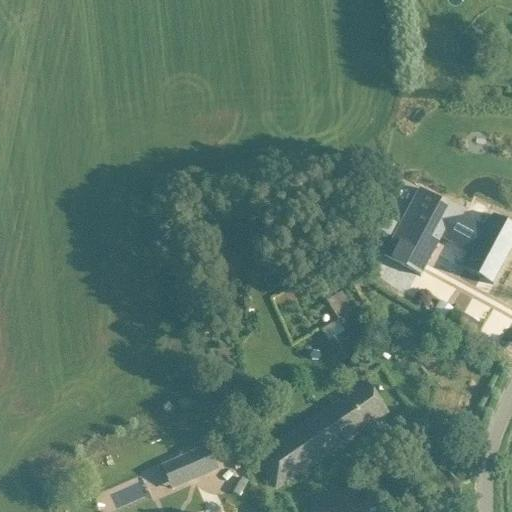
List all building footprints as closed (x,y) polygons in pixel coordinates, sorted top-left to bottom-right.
[(399,249),(393,260),(422,275),(451,221),(412,200),(389,243),(399,249)] [(465,270),(493,285),(511,248),(511,226),(493,217),(465,270)] [(347,337),(338,320),(353,313),(341,292),(326,301),(338,321),(321,331),(328,343),(325,344),(337,364),(352,356),(343,339),(347,337)] [(452,309),(442,302),(436,312),(445,319),(452,309)] [(256,460),(264,472),(275,489),(389,414),(367,382),(331,406),(256,460)] [(160,466),(172,491),(218,471),(207,446),(160,466)] [(96,508),(131,501),(127,480),(92,487),(96,508)] [(357,504),(354,490),(309,499),(311,511),(372,511),(370,502),(357,504)]
